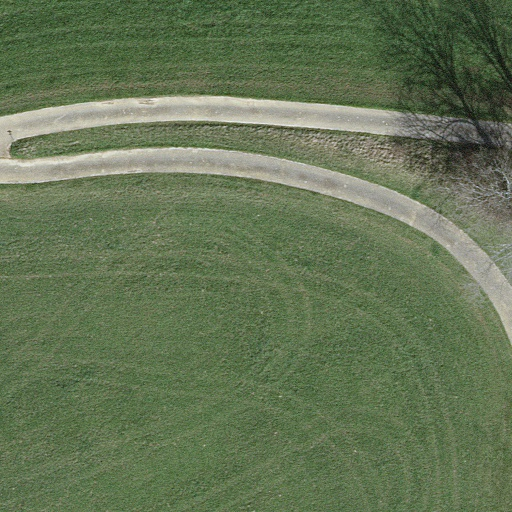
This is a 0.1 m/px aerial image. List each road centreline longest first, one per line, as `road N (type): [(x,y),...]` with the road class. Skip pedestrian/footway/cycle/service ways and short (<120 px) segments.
road 1 (track): [(0,175),(341,191),(400,212),(456,245),(511,320)]
road 2 (track): [(511,163),(428,137),(281,111),(145,110),(0,126)]
